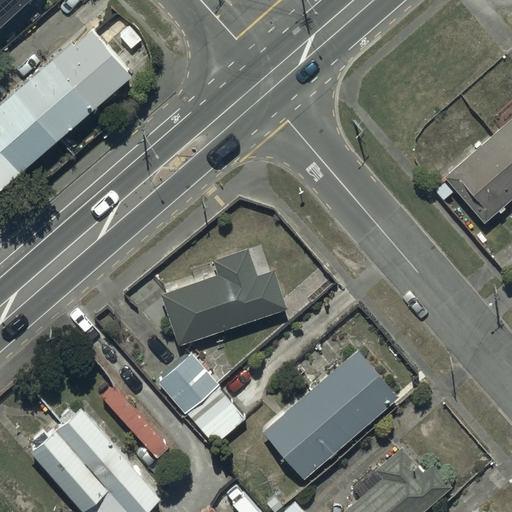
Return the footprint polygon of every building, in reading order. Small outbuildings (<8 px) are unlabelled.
[(0,0),(0,18),(20,0),(0,0)] [(0,192),(138,68),(94,20),(0,104),(0,192)] [(444,176),(434,184),(442,194),(452,185),(480,218),(511,190),(511,109),(440,171),(444,176)] [(216,270),(160,289),(177,340),(286,302),(273,264),(256,270),(247,243),(211,256),(216,270)] [(356,344),(262,425),(303,475),(398,391),(356,344)] [(186,410),(215,383),(219,380),(191,348),(158,378),(186,410)] [(114,382),(101,393),(156,453),(168,441),(114,382)] [(215,383),(186,410),(214,441),(243,415),(215,383)] [(84,407),(33,451),(86,511),(145,511),(163,497),(84,407)] [(382,473),(340,510),(341,511),(416,511),(452,481),(431,458),(422,466),(401,442),(375,465),(382,473)] [(306,511),(294,498),(278,511),(306,511)] [(215,511),(208,503),(197,511),(215,511)]
